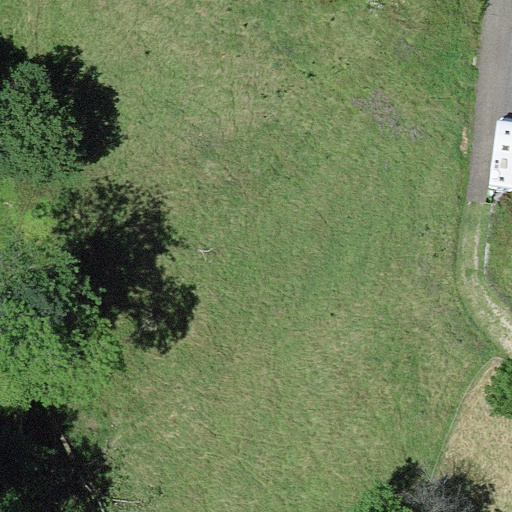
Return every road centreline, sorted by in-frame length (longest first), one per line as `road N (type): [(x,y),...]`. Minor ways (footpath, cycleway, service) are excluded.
road 1 (residential): [(503,0),(476,197)]
road 2 (track): [(476,197),(474,287),(511,331)]
